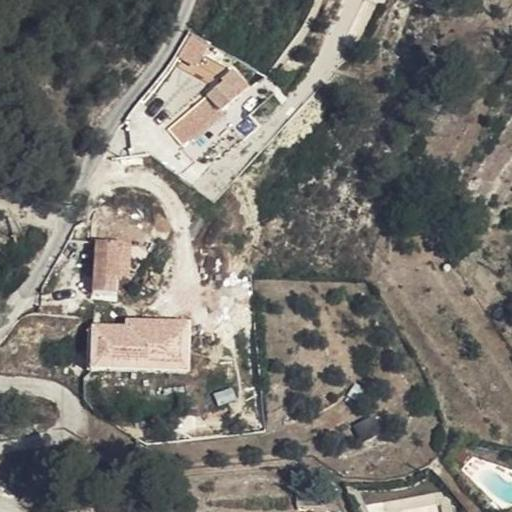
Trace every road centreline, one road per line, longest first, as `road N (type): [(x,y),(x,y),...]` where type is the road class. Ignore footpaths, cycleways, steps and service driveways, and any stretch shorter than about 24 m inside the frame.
road 1 (unclassified): [(0,333),(189,0)]
road 2 (unclassified): [(0,450),(56,442),(76,427),(67,400),(0,384)]
